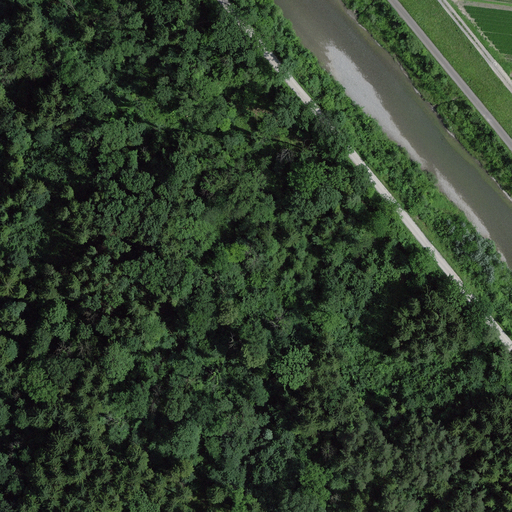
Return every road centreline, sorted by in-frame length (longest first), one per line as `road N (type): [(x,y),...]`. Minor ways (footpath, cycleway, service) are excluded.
road 1 (track): [(226,0),(511,344)]
road 2 (track): [(396,0),(511,141)]
